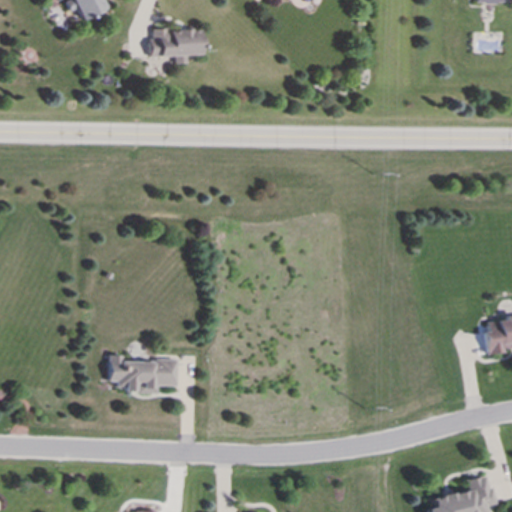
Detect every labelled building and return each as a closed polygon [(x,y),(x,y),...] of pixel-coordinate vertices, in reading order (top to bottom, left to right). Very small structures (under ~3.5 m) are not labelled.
[(65,0),(69,9),(72,8),(78,20),(105,8),(101,0),(65,0)] [(197,55),(196,29),(149,31),(149,40),(145,40),(145,57),(170,57),(171,64),(183,64),(182,56),(197,55)] [(483,355),(501,352),(500,349),(511,347),(511,317),(483,321),(484,332),(480,332),(483,355)] [(172,362),(118,361),(118,356),(104,355),(104,382),(112,382),(112,390),(130,390),(130,384),(133,385),(133,394),(152,394),(152,386),(172,387),(172,362)] [(463,491),(427,498),(429,508),(422,509),(422,511),(482,511),(481,506),(488,505),(482,476),(460,480),(463,491)]
